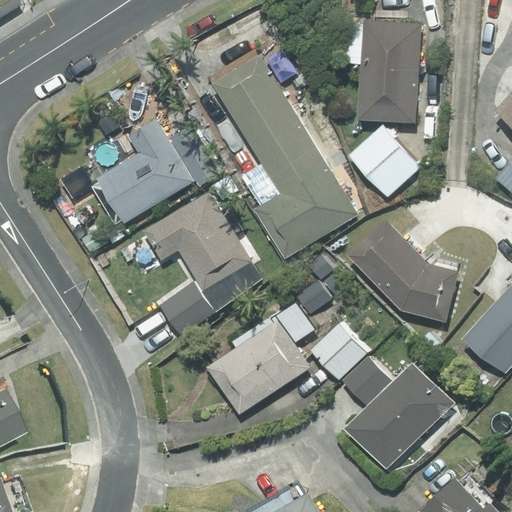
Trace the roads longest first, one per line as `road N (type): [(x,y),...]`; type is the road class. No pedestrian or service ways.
road 1 (residential): [(111,511),(120,432),(113,397),(0,202)]
road 2 (tertiary): [(133,0),(0,83)]
